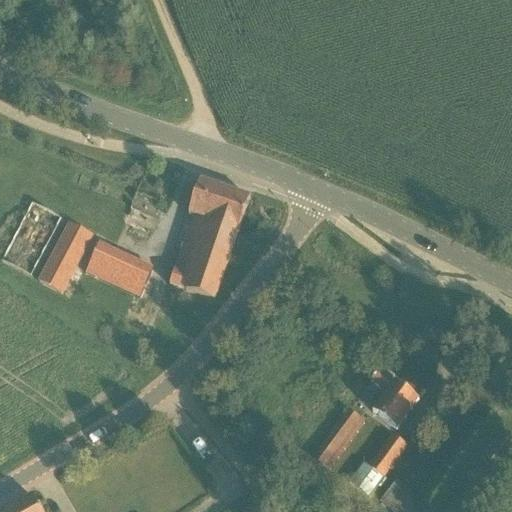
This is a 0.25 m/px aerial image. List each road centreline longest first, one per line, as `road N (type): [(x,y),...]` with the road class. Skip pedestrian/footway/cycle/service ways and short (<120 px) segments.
road 1 (unclassified): [(0,496),(178,379),(243,309),(320,192)]
road 2 (tertiary): [(320,192),(0,67)]
road 3 (tertiary): [(511,284),(320,192)]
road 4 (track): [(158,0),(212,151)]
